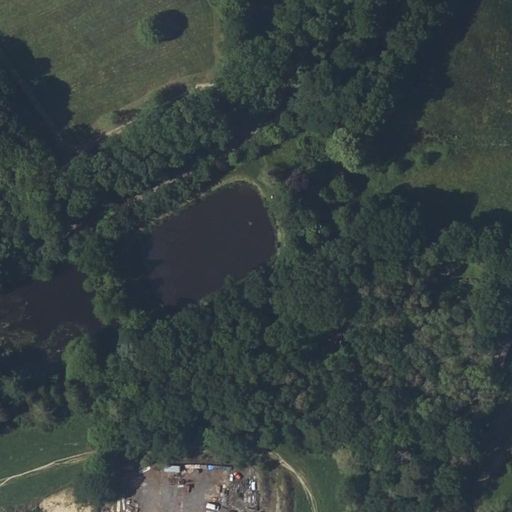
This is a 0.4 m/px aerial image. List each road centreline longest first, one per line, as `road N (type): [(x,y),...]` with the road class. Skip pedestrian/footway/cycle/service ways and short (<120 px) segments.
road 1 (track): [(377,511),(360,375),(325,235),(323,175),(396,19),(397,0)]
road 2 (track): [(0,260),(162,186),(267,122),(380,0)]
road 3 (track): [(71,229),(55,135),(0,54)]
